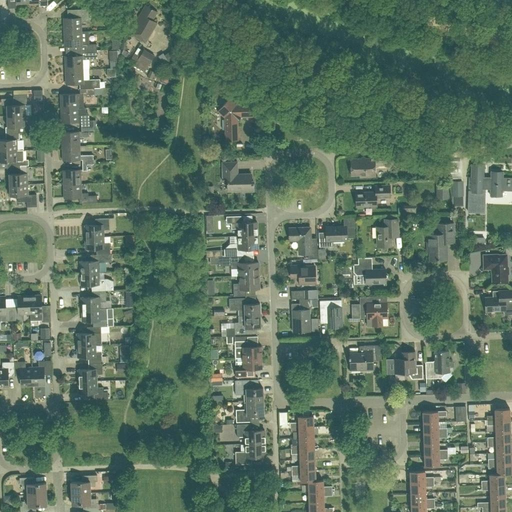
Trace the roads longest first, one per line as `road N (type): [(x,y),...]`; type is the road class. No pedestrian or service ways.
road 1 (track): [(184,14),(453,123),(511,133)]
road 2 (residential): [(270,216),(269,153),(313,151),(327,156),(331,169),(329,208),(317,215)]
road 3 (residential): [(341,401),(342,449),(352,463),(394,461),(403,449),(402,399)]
road 4 (residential): [(467,336),(423,338),(405,321),(404,292),(421,275),(449,275),(465,290)]
road 5 (track): [(380,0),(511,42)]
road 6 (residential): [(274,343),(270,216)]
